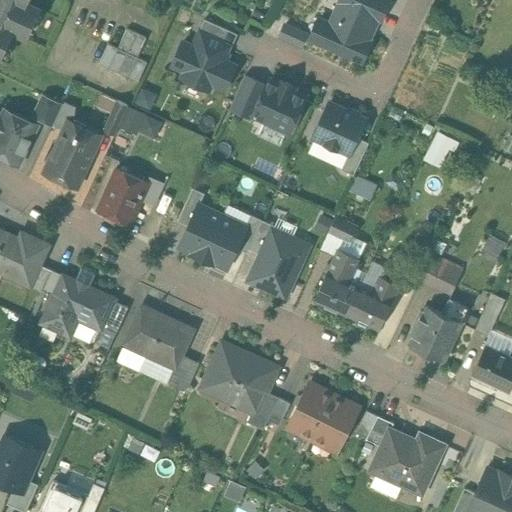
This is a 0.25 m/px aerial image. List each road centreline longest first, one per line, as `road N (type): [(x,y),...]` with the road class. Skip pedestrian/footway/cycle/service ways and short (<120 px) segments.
road 1 (residential): [(0,178),(156,269),(426,380),(448,400),(511,430)]
road 2 (residential): [(264,46),(358,86),(377,85),(421,0)]
